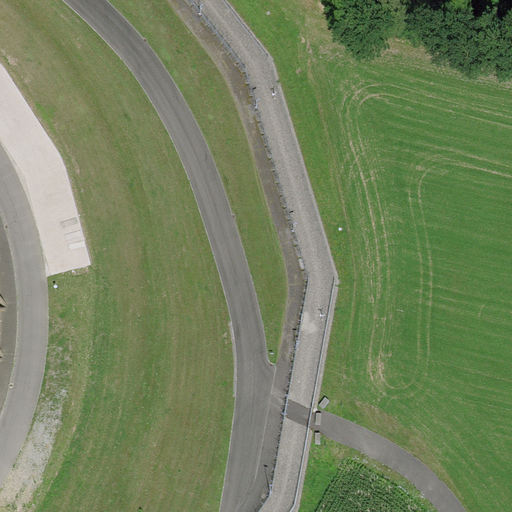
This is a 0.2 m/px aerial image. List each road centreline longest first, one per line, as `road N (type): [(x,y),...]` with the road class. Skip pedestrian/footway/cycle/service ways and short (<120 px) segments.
road 1 (track): [(339,46),(511,83)]
road 2 (track): [(451,511),(375,446),(312,423)]
